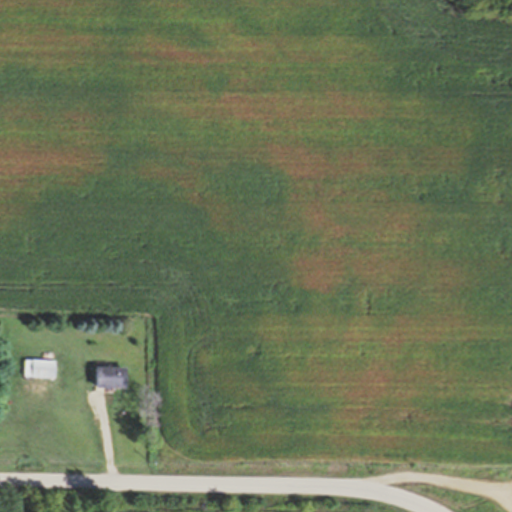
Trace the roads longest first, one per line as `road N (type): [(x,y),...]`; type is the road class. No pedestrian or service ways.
road 1 (residential): [(430,511),(351,482),(0,476)]
road 2 (residential): [(351,482),(443,482),(511,493)]
